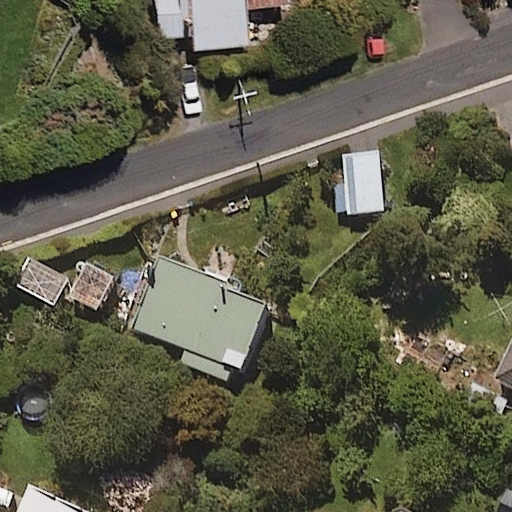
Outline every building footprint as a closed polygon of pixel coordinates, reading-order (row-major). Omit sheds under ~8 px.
[(279,2),(278,0),(152,0),(156,38),(187,34),(189,49),(241,43),(237,6),(279,2)] [(384,216),(380,158),(345,160),(349,219),(384,216)] [(65,287),(31,266),(16,290),(51,311),(65,287)] [(270,316),(163,266),(133,332),(190,358),(185,369),(234,392),(270,316)] [(114,284),(83,272),(70,304),(101,316),(114,284)] [(511,362),(499,389),(511,395),(511,362)] [(63,511),(33,498),(26,511),(63,511)]
